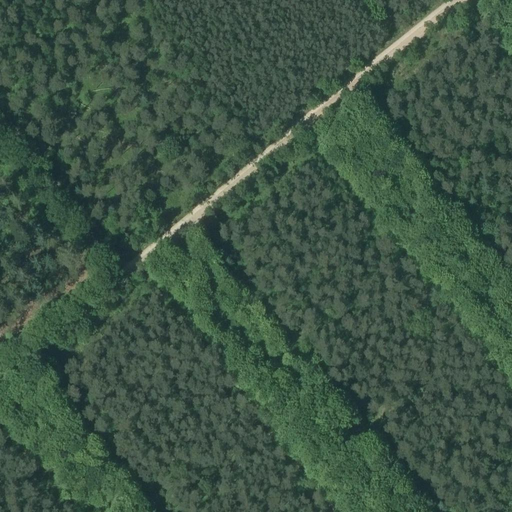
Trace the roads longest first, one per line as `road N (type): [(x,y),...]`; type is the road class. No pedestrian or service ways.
road 1 (track): [(7,374),(463,0)]
road 2 (track): [(161,238),(386,511)]
road 3 (track): [(323,103),(511,333)]
road 4 (track): [(0,116),(126,276)]
road 5 (track): [(7,374),(119,511)]
